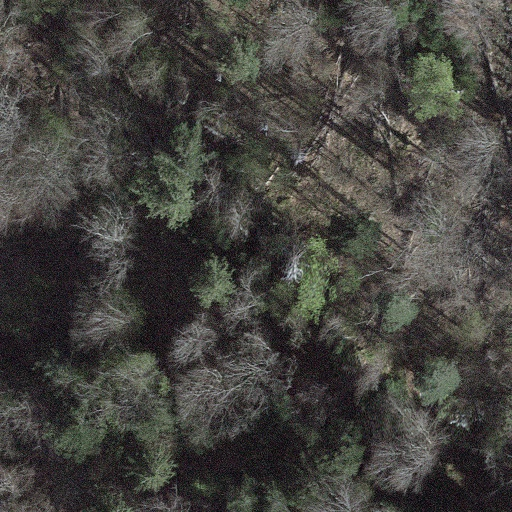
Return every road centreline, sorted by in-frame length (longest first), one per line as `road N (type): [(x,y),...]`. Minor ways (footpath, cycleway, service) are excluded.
road 1 (motorway): [(271,511),(370,0)]
road 2 (motorway): [(73,0),(0,419)]
